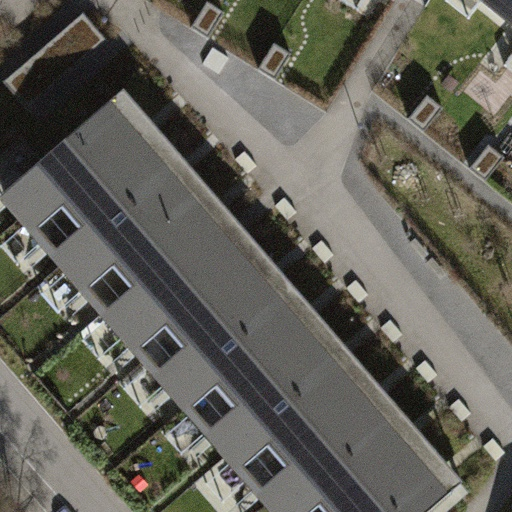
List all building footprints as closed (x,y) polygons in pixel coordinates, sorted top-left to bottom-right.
[(511,0),(487,0),(511,19),(511,0)] [(84,16),(9,81),(30,106),(106,41),(84,16)] [(98,193),(116,214),(171,167),(115,103),(60,150),(98,193)] [(98,193),(60,150),(5,198),(42,241),(98,193)] [(135,236),(172,279),(227,232),(171,167),(116,214),(135,236)] [(116,214),(98,193),(42,241),(79,284),(135,236),(116,214)] [(210,322),(228,343),(282,296),(227,232),(172,279),(210,322)] [(172,279),(135,236),(79,284),(117,327),(172,279)] [(210,322),(172,279),(117,327),(154,370),(210,322)] [(247,365),(284,408),(339,361),(282,296),(228,343),(247,365)] [(228,343),(210,322),(154,370),(191,413),(247,365),(228,343)] [(322,451),(340,472),(394,425),(339,361),(284,408),(322,451)] [(284,408),(247,365),(191,413),(229,456),(284,408)] [(322,451),(284,408),(229,456),(266,499),(322,451)] [(359,494),(374,511),(424,511),(451,490),(394,425),(340,472),(359,494)] [(337,511),(359,494),(322,451),(266,499),(277,511),(337,511)] [(374,511),(359,494),(337,511),(374,511)]
